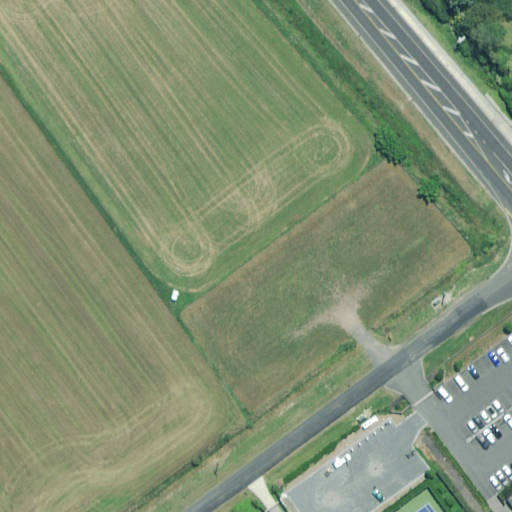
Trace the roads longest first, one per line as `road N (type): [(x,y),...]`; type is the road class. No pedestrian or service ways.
road 1 (residential): [(196,511),(511,277)]
road 2 (primary): [(511,182),(376,21)]
road 3 (unknown): [(440,419),(303,511)]
